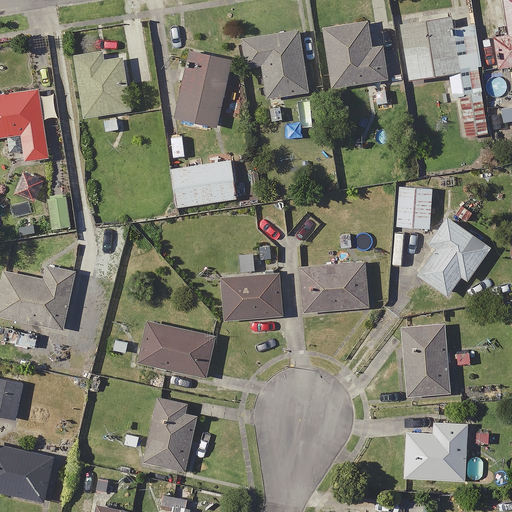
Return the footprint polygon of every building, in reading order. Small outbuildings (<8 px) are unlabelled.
[(511,61),(511,0),(498,0),(503,30),(488,33),(493,64),(511,61)] [(443,26),(440,11),(394,19),(404,76),(444,69),(448,92),(455,91),(462,134),(486,130),(474,64),(477,63),(470,21),(443,26)] [(369,45),(364,16),(318,24),(329,85),(384,75),(378,44),(369,45)] [(304,89),(295,26),(237,34),(242,64),(257,62),(262,95),(304,89)] [(100,57),(98,48),(70,52),(80,114),(126,107),(118,55),(100,57)] [(227,56),(187,48),(173,114),(213,123),(227,56)] [(383,101),(381,84),(367,86),(369,103),(383,101)] [(45,154),(34,85),(0,90),(0,132),(19,130),(23,158),(45,154)] [(229,180),(226,157),(167,165),(172,204),(243,194),(240,179),(229,180)] [(39,178),(20,172),(13,192),(31,199),(39,178)] [(428,183),(394,182),(392,224),(426,225),(428,183)] [(155,187),(143,187),(143,211),(155,211),(155,187)] [(140,192),(126,194),(128,212),(143,210),(140,192)] [(67,230),(62,195),(45,197),(49,232),(67,230)] [(488,240),(441,211),(419,249),(424,251),(413,272),(444,291),(456,273),(464,278),(488,240)] [(314,223),(304,215),(288,235),(299,243),(314,223)] [(72,265),(42,258),(39,275),(0,267),(0,314),(60,326),(72,265)] [(365,304),(361,258),(295,263),(299,308),(365,304)] [(278,312),(276,270),(219,273),(222,316),(278,312)] [(446,389),(441,318),(396,322),(402,393),(446,389)] [(211,334),(145,319),(135,360),(202,375),(211,334)] [(127,338),(109,336),(107,350),(125,352),(127,338)] [(20,379),(0,375),(0,413),(13,416),(20,379)] [(182,398),(152,392),(139,458),(181,467),(193,412),(179,409),(182,398)] [(463,421),(402,418),(399,473),(460,477),(463,421)] [(141,431),(123,427),(120,443),(138,447),(141,431)] [(50,454),(0,442),(0,488),(40,497),(50,454)] [(93,479),(77,477),(72,506),(88,508),(93,479)] [(184,491),(162,486),(159,502),(181,506),(184,491)] [(424,511),(425,503),(401,500),(399,511),(424,511)] [(143,511),(95,501),(92,511),(143,511)]
